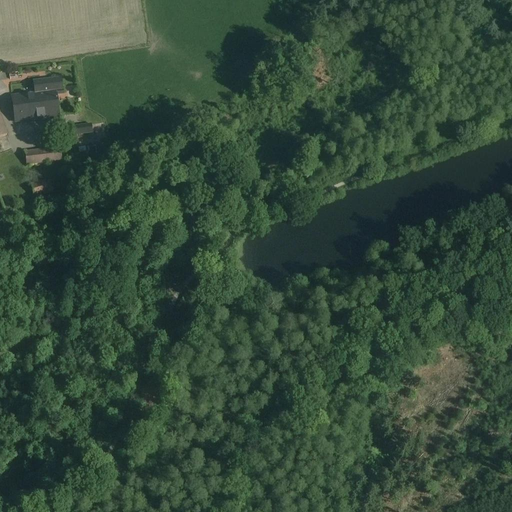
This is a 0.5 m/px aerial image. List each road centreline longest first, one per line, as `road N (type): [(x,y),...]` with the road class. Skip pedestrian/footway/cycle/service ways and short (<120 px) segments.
road 1 (track): [(64,511),(116,451),(171,308),(219,251)]
road 2 (track): [(185,284),(0,351)]
